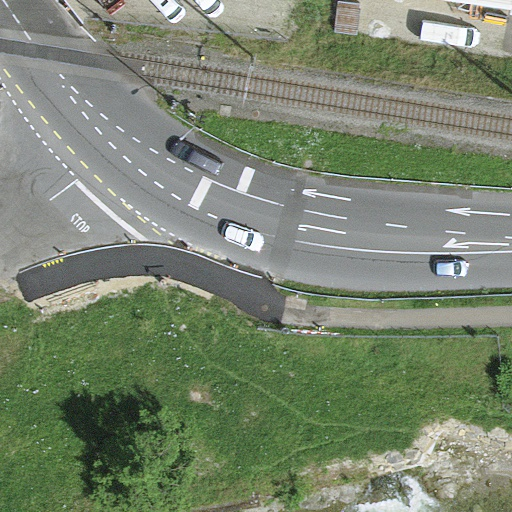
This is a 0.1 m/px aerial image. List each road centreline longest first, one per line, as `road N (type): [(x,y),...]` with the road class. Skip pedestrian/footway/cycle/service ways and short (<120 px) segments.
road 1 (primary): [(127,141),(167,172),(245,211),(406,236),(511,239)]
road 2 (primary): [(11,0),(80,94),(127,141)]
